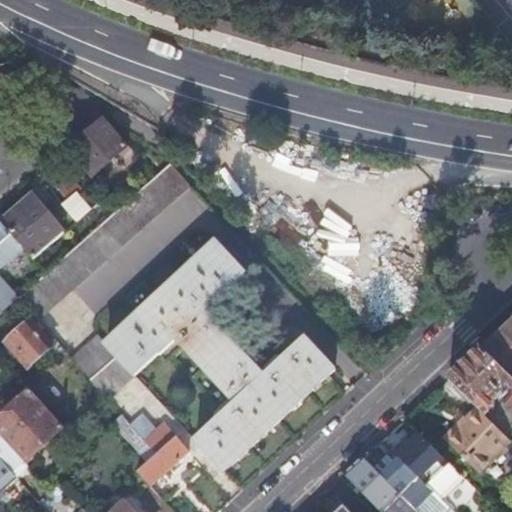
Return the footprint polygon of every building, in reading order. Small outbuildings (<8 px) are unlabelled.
[(93,176),(128,146),(104,118),(69,149),(93,176)] [(147,184),(154,177),(131,150),(124,157),(147,184)] [(37,319),(189,185),(169,164),(154,177),(147,184),(110,217),(18,298),(37,319)] [(58,166),(47,176),(67,200),(78,190),(81,188),(58,166)] [(63,204),(79,222),(94,208),(79,190),(63,204)] [(31,198),(1,224),(11,234),(17,242),(33,260),(62,234),(31,198)] [(0,307),(3,311),(17,299),(0,278),(0,243),(11,234),(1,224),(1,223),(0,223),(0,307)] [(196,442),(224,473),(335,371),(307,340),(265,378),(204,312),(246,275),(216,243),(106,344),(98,335),(71,358),(91,381),(117,358),(134,376),(176,339),(237,405),(196,442)] [(374,319),(388,296),(334,265),(321,289),(374,319)] [(511,318),(499,331),(511,344),(511,318)] [(31,320),(6,342),(28,367),(53,345),(31,320)] [(511,344),(499,331),(480,349),(511,381),(511,344)] [(511,381),(480,349),(447,379),(475,407),(485,416),(494,407),(493,400),(504,390),(507,394),(503,398),(504,403),(511,411),(511,381)] [(117,358),(91,381),(108,400),(134,376),(117,358)] [(31,391),(13,408),(46,446),(64,429),(51,414),(45,407),(31,391)] [(484,482),(511,454),(511,442),(485,416),(475,407),(442,441),(484,482)] [(13,408),(0,419),(0,434),(26,464),(46,446),(13,408)] [(137,472),(150,487),(188,452),(164,424),(155,432),(141,415),(131,425),(157,455),(149,462),(137,472)] [(131,425),(130,425),(122,432),(149,462),(157,455),(131,425)] [(415,432),(394,453),(413,473),(424,463),(435,473),(436,472),(439,473),(446,466),(445,462),(415,432)] [(18,479),(30,468),(26,464),(0,434),(0,458),(1,460),(18,479)] [(394,453),(375,472),(401,497),(413,485),(424,495),(430,489),(413,473),(394,453)] [(0,464),(0,461),(1,460),(0,458),(0,494),(15,481),(0,464)] [(344,476),(380,511),(415,511),(401,497),(375,472),(362,459),(344,476)]
